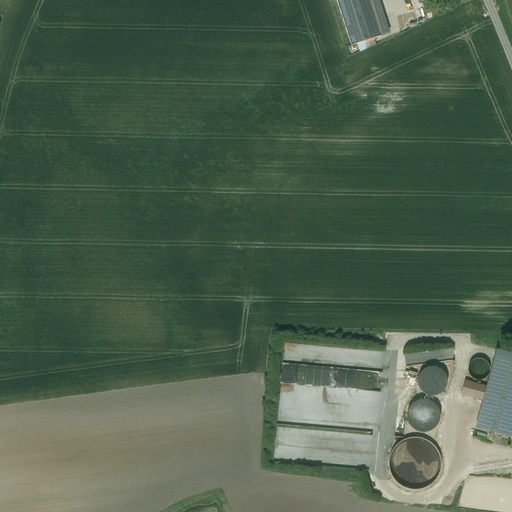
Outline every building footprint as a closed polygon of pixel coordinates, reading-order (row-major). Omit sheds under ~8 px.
[(375,17),(369,0),(335,0),(351,46),(357,44),(363,42),(381,37),(376,22),(385,20),(383,14),(375,17)] [(378,0),(369,0),(375,17),(383,14),(378,0)] [(385,20),(376,22),(381,37),(389,34),(385,20)] [(511,354),(499,351),(478,428),(509,437),(511,424),(511,354)] [(483,360),(480,359),(478,359),(475,360),(474,360),(472,361),(471,362),(469,364),(469,365),(468,366),(468,367),(467,369),(467,370),(468,372),(468,374),(469,376),(470,377),(471,378),(473,380),(475,380),(477,381),(478,381),(481,381),(483,380),(484,379),(486,378),(487,376),(488,374),(489,372),(489,371),(489,370),(489,368),(488,367),(488,366),(487,364),(486,362),(484,361),(483,360)] [(436,370),(433,370),(431,370),(428,370),(425,371),(423,372),(422,374),(420,375),(419,377),(418,379),(417,381),(417,383),(417,385),(417,386),(417,388),(418,389),(418,391),(419,393),(421,395),(422,396),(424,397),(426,398),(427,398),(430,399),(432,399),(434,399),(437,398),(439,397),(441,396),(443,394),(444,392),(445,391),(446,388),(446,386),(446,384),(446,382),(446,381),(445,380),(445,378),(444,376),(442,375),(441,373),(440,373),(439,372),(437,371),(436,370)] [(488,388),(464,382),(461,395),(485,401),(488,388)] [(426,403),(423,402),(420,403),(417,403),(415,404),(413,406),(412,407),(411,408),(410,409),(409,410),(408,412),(407,414),(407,415),(407,417),(406,419),(407,421),(407,423),(407,424),(408,426),(409,428),(411,430),(412,431),(413,432),(415,433),(417,434),(419,435),(423,435),(427,435),(430,434),(431,433),(432,432),(434,431),(435,430),(436,428),(437,427),(438,425),(439,424),(439,422),(439,420),(439,418),(439,416),(439,415),(438,413),(437,411),(436,409),(434,407),(433,406),(431,405),(430,404),(428,403),(426,403)] [(418,440),(414,440),(410,440),(407,441),(405,442),(402,443),(400,444),(398,446),(396,448),(394,450),(392,453),(391,455),(390,457),(389,459),(389,462),(388,464),(388,467),(388,469),(389,471),(389,473),(390,475),(391,477),(391,479),(393,481),(395,484),(397,486),(399,487),(401,489),(403,490),(407,491),(410,492),(413,493),(417,493),(420,492),(423,491),(425,491),(427,490),(429,489),(431,487),(433,485),(435,483),(438,480),(439,476),(440,474),(441,471),(441,469),(441,466),(441,463),(441,460),(440,458),(439,456),(438,454),(437,452),(435,449),(434,447),(431,445),(429,443),(426,442),(423,441),(421,440),(418,440)]
